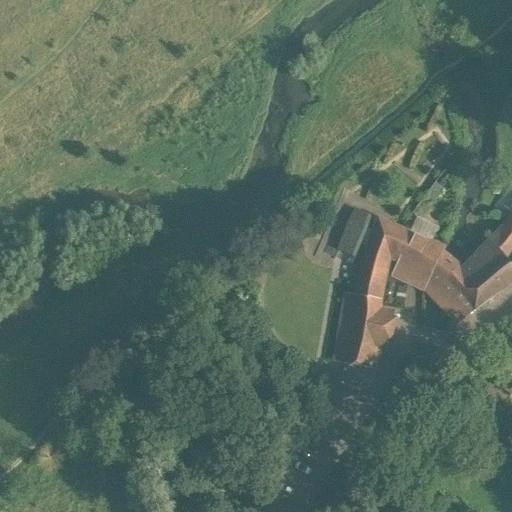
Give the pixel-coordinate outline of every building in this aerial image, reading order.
[(450,184),(453,179),(447,175),(444,181),(450,184)] [(441,188),(435,184),(426,196),(432,201),(441,188)] [(378,314),(377,289),(383,267),(387,251),(397,256),(398,256),(395,254),(407,233),(378,219),(372,231),(367,229),(371,217),(354,209),(346,224),(336,251),(354,258),(360,246),(366,248),(356,289),(355,297),(345,295),(340,323),(341,323),(336,349),(347,352),(344,365),(367,369),(371,345),(382,347),(386,348),(393,316),(378,314)] [(398,256),(397,256),(411,263),(430,274),(437,278),(433,301),(441,309),(443,283),(471,315),(511,284),(511,266),(503,254),(511,242),(511,210),(506,223),(462,270),(457,264),(453,270),(439,260),(444,249),(432,243),(431,244),(407,233),(395,254),(398,256)] [(423,291),(433,301),(437,278),(430,274),(426,277),(425,289),(423,291)] [(443,283),(441,309),(457,326),(471,315),(443,283)]
